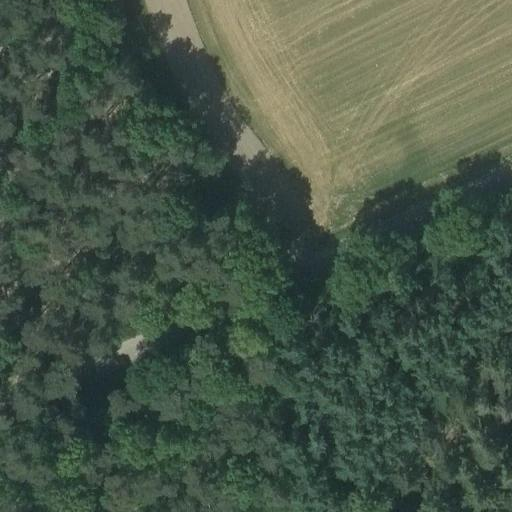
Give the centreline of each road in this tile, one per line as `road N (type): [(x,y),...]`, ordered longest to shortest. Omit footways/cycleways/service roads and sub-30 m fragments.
road 1 (unclassified): [(0,412),(511,176)]
road 2 (track): [(126,0),(205,130),(245,155),(300,276)]
